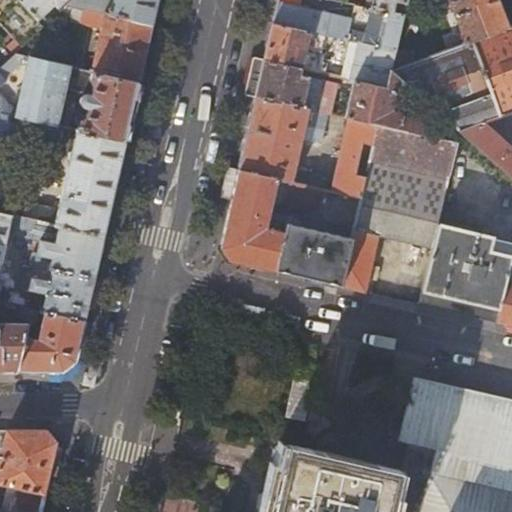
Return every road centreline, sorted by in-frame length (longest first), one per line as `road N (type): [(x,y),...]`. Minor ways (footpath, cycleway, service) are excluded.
road 1 (residential): [(511,357),(154,279)]
road 2 (primary): [(218,0),(154,279)]
road 3 (primary): [(154,279),(122,413)]
road 4 (residential): [(0,406),(122,413)]
